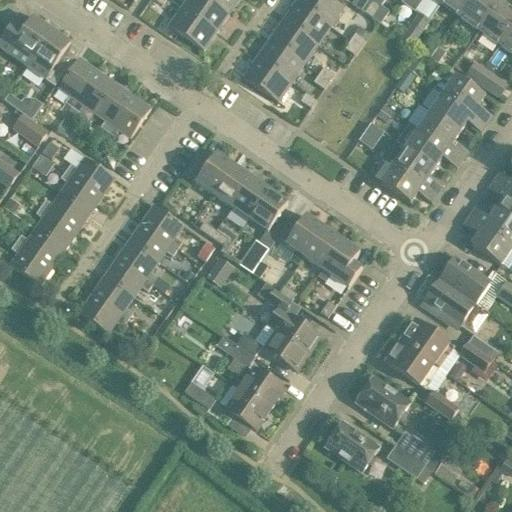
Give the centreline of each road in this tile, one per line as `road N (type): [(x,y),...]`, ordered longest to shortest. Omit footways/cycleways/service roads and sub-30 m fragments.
road 1 (residential): [(420,255),(198,102)]
road 2 (residential): [(420,255),(272,467)]
road 3 (residential): [(60,300),(198,102)]
road 4 (residential): [(198,102),(46,0)]
road 5 (residential): [(506,128),(420,255)]
road 6 (residential): [(270,0),(198,102)]
